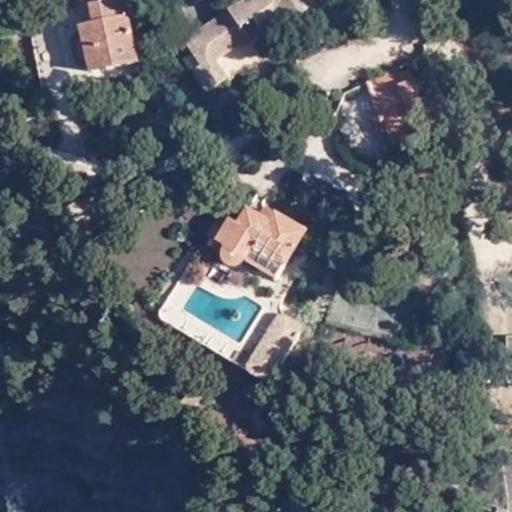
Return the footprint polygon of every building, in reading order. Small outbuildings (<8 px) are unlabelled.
[(127,0),(105,0),(89,4),(89,7),(97,6),(100,22),(89,25),(90,31),(81,38),(77,46),(80,58),(85,63),(97,65),(99,71),(143,60),(132,16),(128,9),(127,0)] [(251,0),(190,42),(197,55),(205,67),(203,70),(216,89),(230,80),(218,62),(250,41),(255,47),(287,24),(271,0),(251,0)] [(205,67),(197,55),(189,61),(209,93),(216,89),(203,70),(205,67)] [(397,70),(364,84),(381,125),(387,124),(392,138),(415,129),(421,142),(436,136),(414,81),(403,86),(398,73),(397,70)] [(409,70),(398,73),(403,86),(414,81),(409,70)] [(415,129),(392,138),(397,150),(421,142),(415,129)] [(283,276),(310,229),(272,206),(266,214),(253,207),(244,222),(235,218),(222,239),(232,243),(228,257),(230,262),(236,265),(241,264),(249,256),(283,276)] [(468,256),(461,222),(422,228),(430,263),(468,256)] [(259,363),(255,360),(250,368),(254,374),(264,382),(274,382),(306,330),(304,327),(288,316),(259,363)] [(280,319),(255,360),(259,363),(288,316),(280,319)]
